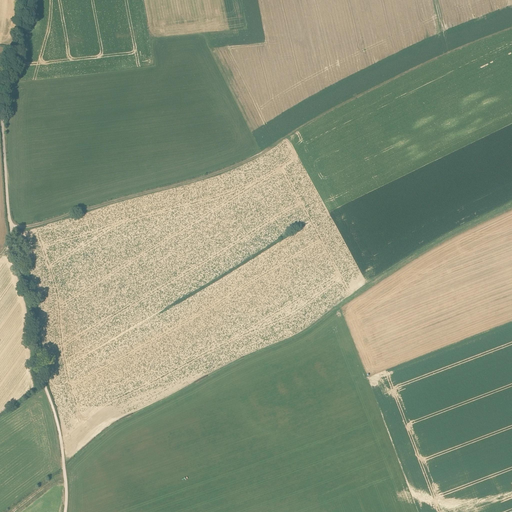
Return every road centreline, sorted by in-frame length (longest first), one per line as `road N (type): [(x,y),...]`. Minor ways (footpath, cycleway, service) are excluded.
road 1 (track): [(11,232),(59,435),(64,511)]
road 2 (unclassified): [(25,0),(1,115),(11,232)]
